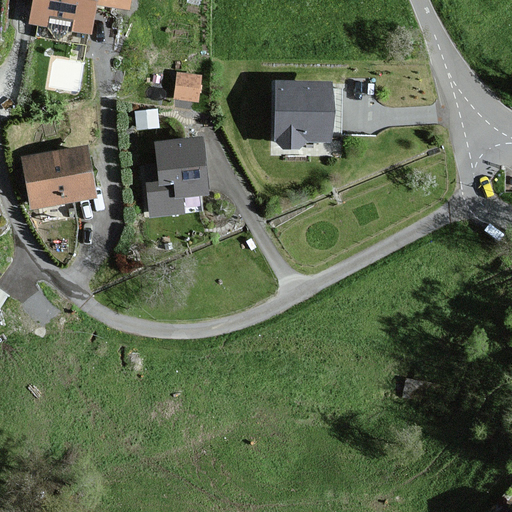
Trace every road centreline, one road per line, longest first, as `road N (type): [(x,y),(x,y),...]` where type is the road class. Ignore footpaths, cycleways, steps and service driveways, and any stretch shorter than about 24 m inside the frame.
road 1 (residential): [(473,199),(241,322),(174,331),(86,301),(32,245),(0,176)]
road 2 (tertiary): [(419,0),(465,112),(484,135)]
